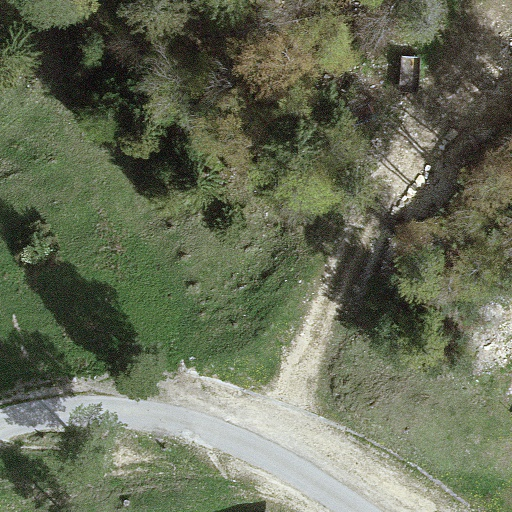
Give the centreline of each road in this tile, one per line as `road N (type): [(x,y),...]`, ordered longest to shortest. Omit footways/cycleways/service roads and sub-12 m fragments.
road 1 (track): [(248,435),(475,27),(499,0)]
road 2 (unclassified): [(0,425),(54,406),(156,407),(281,448),(391,511)]
